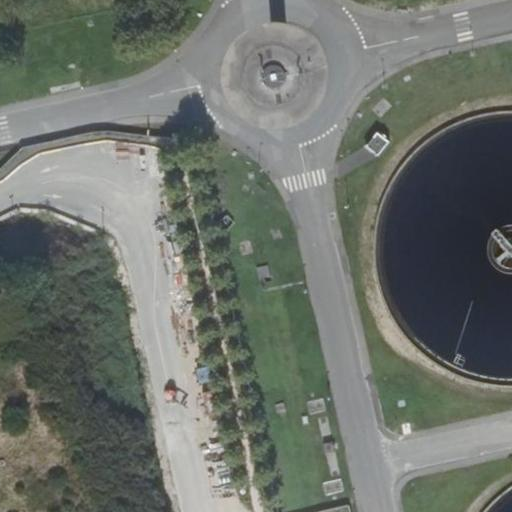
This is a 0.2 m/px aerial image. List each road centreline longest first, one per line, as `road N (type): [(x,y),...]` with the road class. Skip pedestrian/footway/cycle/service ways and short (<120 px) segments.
road 1 (unclassified): [(216,87),(237,121),(273,136),(310,127),(335,99),(339,61),(321,28),(286,11),(248,18)]
road 2 (unclassified): [(0,136),(216,87)]
